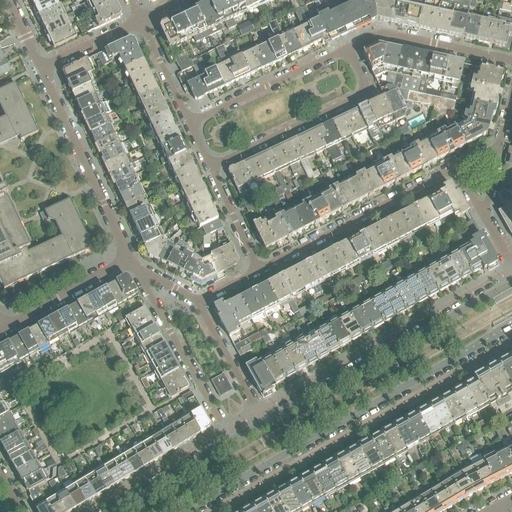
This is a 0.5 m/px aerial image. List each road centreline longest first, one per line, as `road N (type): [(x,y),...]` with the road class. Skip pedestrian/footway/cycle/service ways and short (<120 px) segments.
road 1 (tertiary): [(187,511),(511,328)]
road 2 (tertiary): [(511,282),(265,422)]
road 3 (residential): [(209,168),(367,93),(348,48)]
road 4 (residential): [(258,270),(455,168)]
road 5 (residential): [(40,68),(129,258)]
road 6 (residential): [(137,269),(231,441)]
road 7 (residential): [(348,48),(188,123)]
road 8 (residential): [(511,62),(383,33),(348,48)]
road 9 (residential): [(3,331),(129,258)]
road 10 (residential): [(265,422),(196,302)]
road 11 (tertiary): [(231,441),(112,511)]
